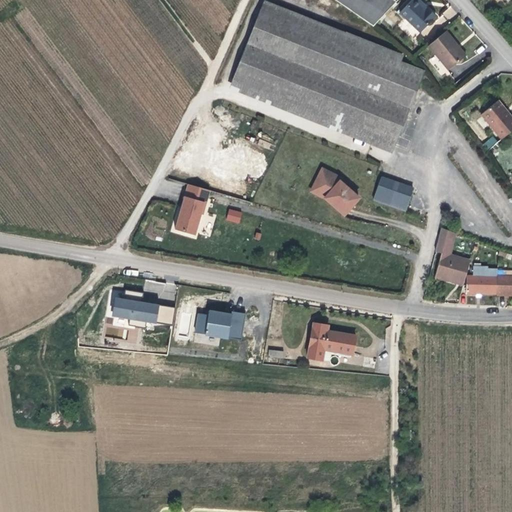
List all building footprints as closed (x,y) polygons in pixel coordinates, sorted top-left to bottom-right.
[(395,146),(426,64),(269,0),(265,0),(231,80),(390,144),(395,146)] [(333,0),(373,28),(399,0),(333,0)] [(430,7),(427,10),(416,0),(414,0),(401,15),(421,33),(438,15),(430,7)] [(416,0),(427,10),(430,7),(425,3),(421,0),(416,0)] [(459,47),(447,32),(428,48),(448,72),(467,57),(459,47)] [(511,114),(501,102),(498,105),(508,116),(511,114)] [(484,116),(503,141),(511,133),(511,114),(508,116),(498,105),(484,116)] [(488,150),(498,142),(492,136),(482,144),(488,150)] [(338,183),(341,180),(321,170),(312,187),(327,194),(323,199),(342,216),(357,199),(342,186),(338,183)] [(406,212),(414,188),(382,177),(374,200),(406,212)] [(211,192),(190,185),(177,229),(196,235),(201,216),(204,216),(211,192)] [(327,194),(312,187),(310,192),(323,199),(327,194)] [(229,209),(226,220),(239,223),(242,213),(229,209)] [(457,236),(441,231),(435,254),(443,257),(436,282),(447,285),(464,291),(472,263),(451,254),(457,236)] [(470,276),(471,294),(486,294),(499,294),(499,276),(490,276),(490,266),(475,266),(475,276),(470,276)] [(511,276),(499,276),(499,294),(511,294),(511,276)] [(150,295),(132,291),(130,300),(121,299),(119,316),(137,320),(135,327),(153,330),(153,324),(180,327),(183,310),(156,304),(149,303),(150,295)] [(247,343),(253,317),(239,314),(238,317),(234,316),(216,313),(216,317),(205,315),(201,335),(247,343)] [(328,326),(317,324),(312,358),(327,360),(329,350),(357,354),(359,336),(332,332),(333,326),(328,326)] [(283,358),(284,351),(269,349),(268,357),(283,358)] [(357,354),(329,350),(327,360),(333,361),(335,354),(356,357),(357,354)]
